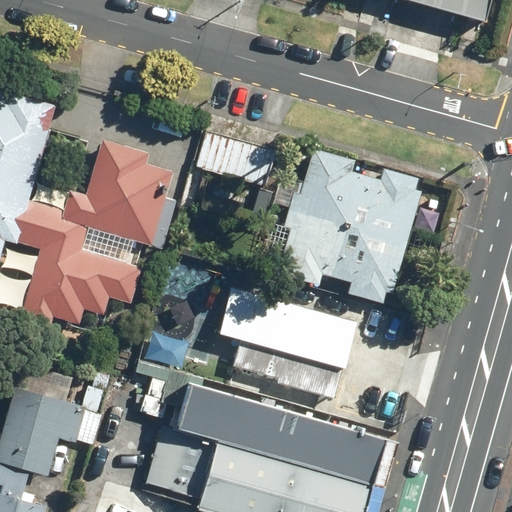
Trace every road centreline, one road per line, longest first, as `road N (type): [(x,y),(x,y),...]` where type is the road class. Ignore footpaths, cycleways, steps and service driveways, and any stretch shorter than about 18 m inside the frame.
road 1 (residential): [(36,0),(511,133)]
road 2 (primary): [(511,268),(443,511)]
